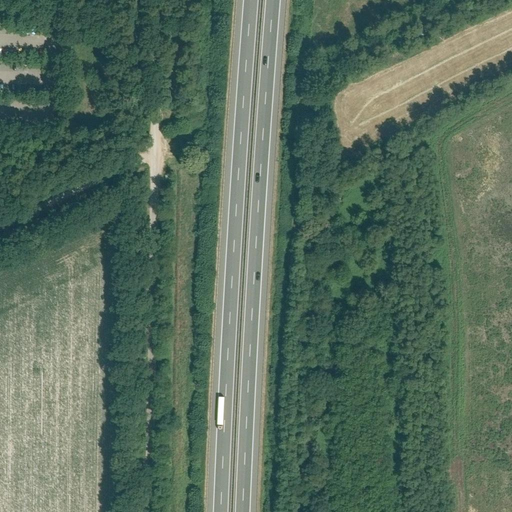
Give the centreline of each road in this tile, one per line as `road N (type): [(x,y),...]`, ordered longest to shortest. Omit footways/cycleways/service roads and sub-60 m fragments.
road 1 (motorway): [(251,0),(220,511)]
road 2 (motorway): [(243,511),(273,0)]
road 3 (residential): [(142,511),(156,0)]
road 4 (track): [(155,140),(0,217)]
road 5 (track): [(314,63),(447,0)]
